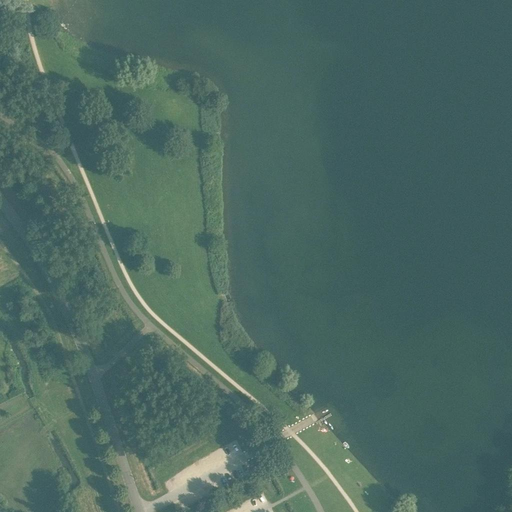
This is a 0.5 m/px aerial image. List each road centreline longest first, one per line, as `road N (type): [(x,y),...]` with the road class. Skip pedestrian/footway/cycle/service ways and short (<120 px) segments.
road 1 (tertiary): [(140,511),(68,314),(0,199)]
road 2 (unknown): [(117,511),(48,319),(0,243)]
